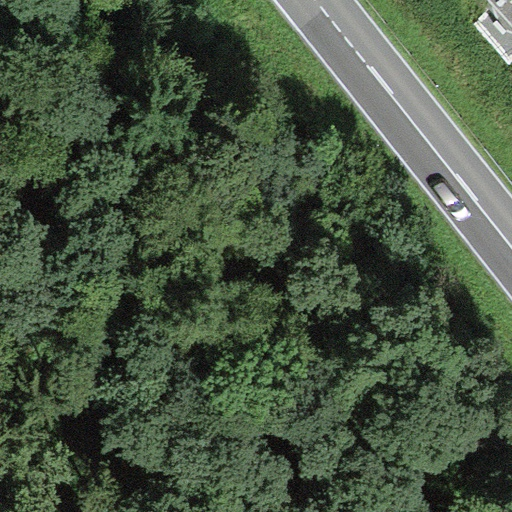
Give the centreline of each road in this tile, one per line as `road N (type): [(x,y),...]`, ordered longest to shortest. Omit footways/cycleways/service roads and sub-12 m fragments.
road 1 (track): [(16,0),(95,110),(427,511)]
road 2 (primary): [(511,251),(310,0)]
